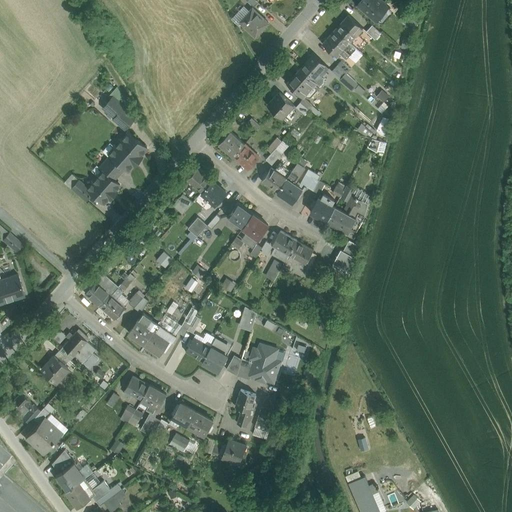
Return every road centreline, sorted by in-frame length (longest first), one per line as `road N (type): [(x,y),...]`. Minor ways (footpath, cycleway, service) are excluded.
road 1 (residential): [(194,139),(0,358)]
road 2 (residential): [(194,139),(262,201),(342,254)]
road 3 (residential): [(313,11),(194,139)]
